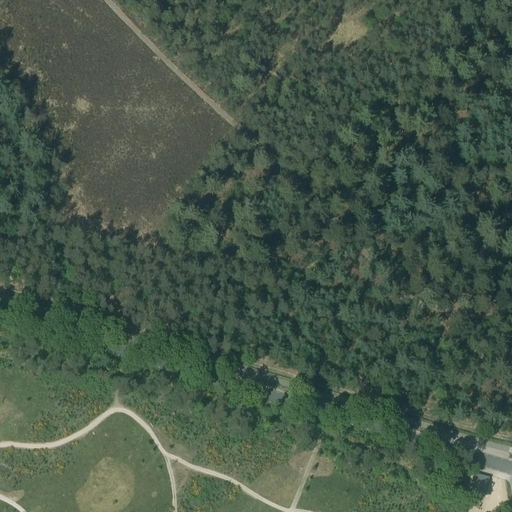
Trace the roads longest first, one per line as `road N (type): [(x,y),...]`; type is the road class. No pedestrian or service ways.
road 1 (primary): [(511,469),(0,314)]
road 2 (track): [(511,440),(0,289)]
road 3 (track): [(107,0),(411,303),(511,299)]
road 4 (track): [(444,511),(386,454),(0,338)]
